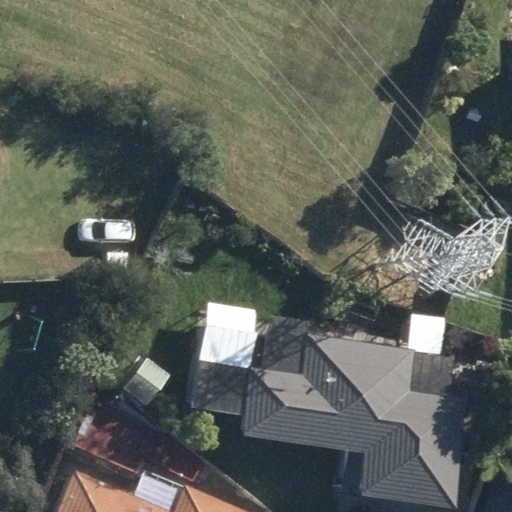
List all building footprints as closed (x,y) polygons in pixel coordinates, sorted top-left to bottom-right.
[(378,510),(393,511),(395,500),(458,507),(469,405),(488,407),(501,385),(504,361),(459,358),(455,397),(414,394),(418,355),(443,357),(448,320),(413,317),(409,346),(309,336),(305,376),(252,370),(245,435),(348,446),(342,495),(378,498),(378,510)] [(150,335),(176,356),(189,338),(163,319),(150,335)] [(200,362),(252,369),(257,333),(204,327),(200,362)] [(511,511),(511,467),(508,480),(501,477),(488,511),(511,511)] [(246,511),(188,486),(177,511),(167,511),(75,472),(58,511),(246,511)]
